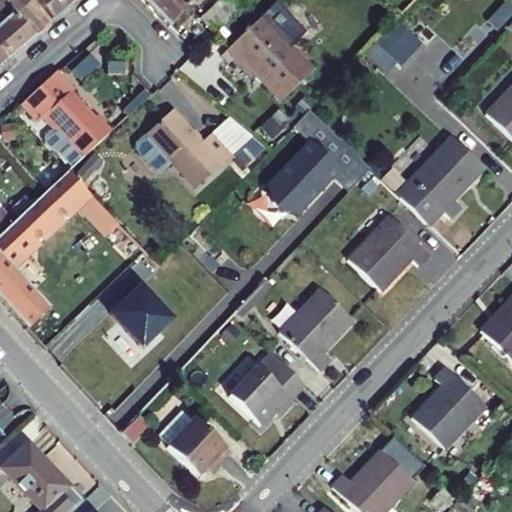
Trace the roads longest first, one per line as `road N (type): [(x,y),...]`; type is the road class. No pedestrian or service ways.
road 1 (residential): [(245,511),(511,230)]
road 2 (tertiary): [(159,511),(0,341)]
road 3 (residential): [(0,93),(107,0)]
